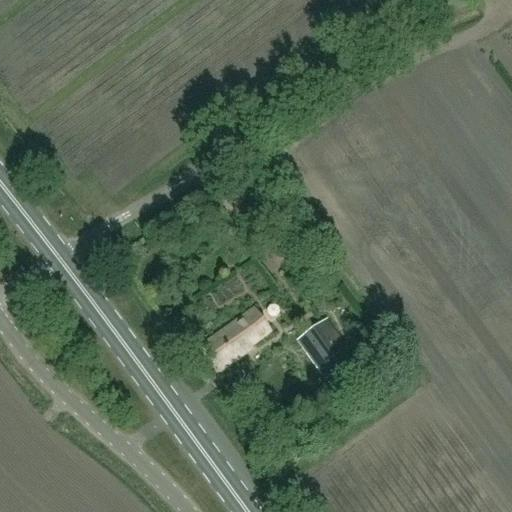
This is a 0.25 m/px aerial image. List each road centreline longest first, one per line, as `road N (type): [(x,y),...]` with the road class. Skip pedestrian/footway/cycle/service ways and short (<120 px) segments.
road 1 (unclassified): [(59,260),(382,40),(482,0)]
road 2 (primary): [(249,511),(59,260)]
road 3 (unclassified): [(184,511),(61,395),(0,321)]
